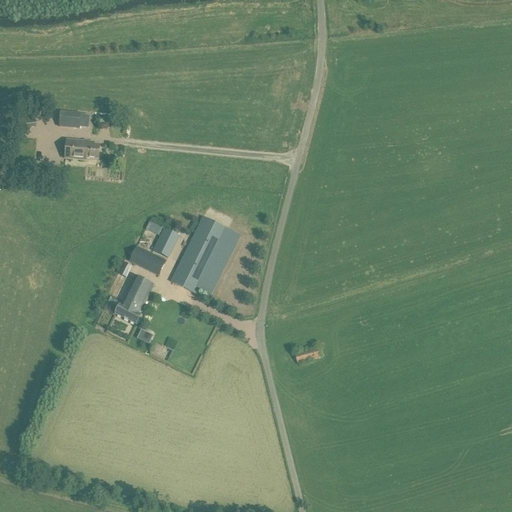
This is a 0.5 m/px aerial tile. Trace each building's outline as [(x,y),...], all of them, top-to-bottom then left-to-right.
[(151,89),(135,89),(135,132),(151,132),(151,89)] [(60,126),(80,129),(82,114),(62,112),(60,126)] [(34,118),(17,120),(19,130),(36,128),(34,118)] [(50,154),(49,132),(23,133),(24,151),(30,151),(30,155),(50,154)] [(67,140),(65,159),(86,161),(87,159),(98,160),(99,146),(95,145),(95,143),(67,140)] [(191,241),(171,282),(196,294),(197,292),(199,289),(211,295),(240,236),(228,230),(203,218),(191,241)] [(158,244),(153,253),(168,260),(172,251),(158,244)] [(137,249),(131,262),(159,277),(166,263),(137,249)] [(123,263),(118,274),(127,279),(132,267),(123,263)] [(119,307),(115,317),(137,326),(141,317),(140,317),(153,287),(134,278),(121,308),(119,307)] [(141,330),(137,339),(149,345),(153,336),(141,330)] [(149,352),(161,357),(165,348),(153,342),(149,352)] [(318,349),(295,355),(298,365),(321,359),(318,349)]
